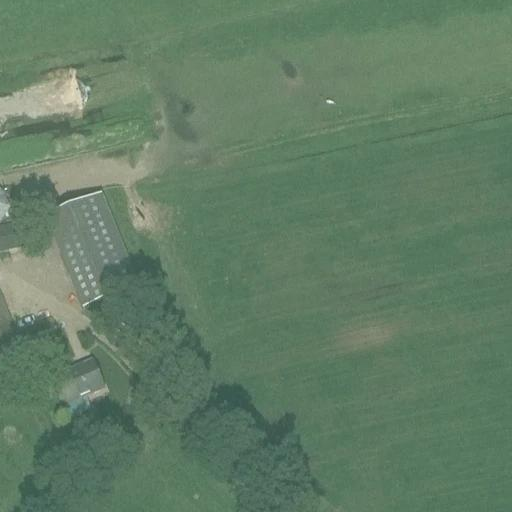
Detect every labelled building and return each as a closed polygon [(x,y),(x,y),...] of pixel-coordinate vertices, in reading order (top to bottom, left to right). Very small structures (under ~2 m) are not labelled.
[(0,191),(0,224),(9,209),(0,191)] [(83,312),(139,290),(102,198),(46,220),(83,312)] [(0,227),(0,252),(38,244),(30,221),(0,227)] [(0,365),(21,357),(0,302),(0,365)] [(59,407),(101,391),(90,363),(48,379),(59,407)]
